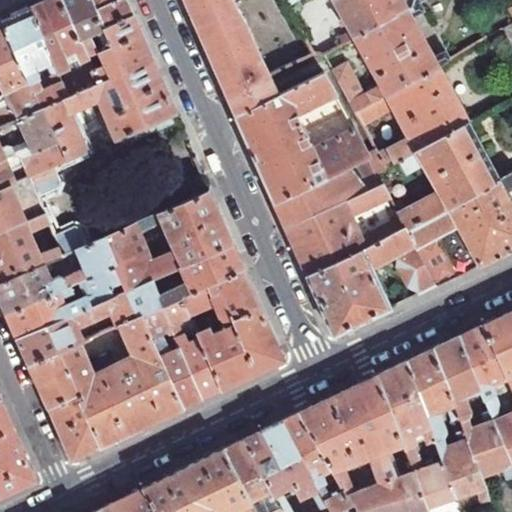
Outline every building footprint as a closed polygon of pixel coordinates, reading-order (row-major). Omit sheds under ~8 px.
[(70,94),(99,81),(94,70),(90,62),(88,55),(62,0),(44,0),(36,4),(31,6),(70,94)] [(113,44),(105,26),(93,0),(62,0),(88,55),(97,51),(90,34),(98,31),(104,43),(99,45),(101,49),(102,49),(113,44)] [(93,0),(105,26),(133,14),(126,0),(93,0)] [(184,0),(189,10),(221,82),(227,94),(270,74),(314,53),(287,5),(283,0),(184,0)] [(295,0),(287,5),(314,53),(326,42),(318,28),(324,24),(310,0),(295,0)] [(343,46),(354,40),(420,3),(418,0),(408,0),(405,2),(403,0),(333,0),(342,17),(340,20),(342,23),(344,26),(347,25),(351,33),(343,37),(340,42),(343,46)] [(355,113),(386,97),(439,67),(450,61),(445,51),(434,58),(413,18),(424,10),(420,3),(354,40),(381,86),(364,96),(347,64),(332,72),(355,113)] [(45,105),(70,94),(31,6),(23,10),(8,16),(3,19),(42,107),(45,105)] [(105,26),(113,44),(102,49),(105,55),(109,63),(94,70),(99,81),(70,94),(45,105),(60,139),(68,159),(89,149),(72,110),(99,99),(117,138),(176,113),(153,59),(133,14),(105,26)] [(499,35),(503,32),(511,27),(511,17),(496,27),(499,35)] [(42,107),(3,19),(0,19),(0,82),(1,85),(4,91),(16,118),(42,107)] [(511,47),(511,27),(503,32),(511,47)] [(97,51),(88,55),(90,62),(105,55),(102,49),(101,49),(97,51)] [(378,154),(385,167),(386,169),(469,124),(439,67),(386,97),(393,109),(409,137),(378,154)] [(279,95),(236,116),(254,157),(261,170),(275,202),(369,156),(368,154),(325,73),(279,95)] [(270,74),(227,94),(231,105),(236,116),(279,95),(270,74)] [(0,125),(16,118),(4,91),(0,92),(0,125)] [(386,97),(355,113),(362,125),(393,109),(386,97)] [(23,157),(60,139),(45,105),(42,107),(16,118),(0,125),(0,161),(16,155),(23,157)] [(469,124),(386,169),(385,167),(378,171),(407,226),(499,180),(469,124)] [(0,188),(54,165),(68,159),(60,139),(23,157),(16,155),(0,161),(0,188)] [(369,156),(378,171),(385,167),(378,154),(376,150),(368,154),(369,156)] [(369,156),(275,202),(287,229),(296,250),(307,276),(407,226),(378,171),(369,156)] [(54,165),(0,188),(0,231),(45,213),(46,212),(39,194),(58,186),(60,181),(54,165)] [(420,250),(438,285),(487,262),(511,250),(511,172),(499,180),(407,226),(417,245),(420,250)] [(136,221),(106,235),(117,262),(128,289),(144,281),(172,269),(233,242),(230,234),(209,188),(160,211),(176,248),(152,258),(136,221)] [(45,213),(0,231),(0,282),(60,256),(63,254),(59,245),(41,254),(31,232),(50,224),(45,213)] [(59,245),(63,254),(78,248),(89,243),(82,229),(74,226),(55,235),(59,245)] [(407,226),(307,276),(311,285),(334,335),(391,308),(370,267),(417,245),(407,226)] [(60,256),(0,282),(0,293),(4,304),(7,310),(70,283),(80,278),(117,262),(106,235),(89,243),(78,248),(85,266),(62,276),(61,274),(52,278),(48,269),(63,262),(60,256)] [(144,281),(128,289),(126,289),(137,315),(142,313),(162,304),(183,295),(244,267),(242,262),(233,242),(172,269),(175,275),(178,283),(151,296),(147,287),(144,281)] [(419,294),(438,285),(420,250),(399,260),(397,268),(407,288),(416,289),(419,294)] [(70,283),(7,310),(16,329),(19,336),(116,294),(112,285),(117,282),(121,291),(126,289),(128,289),(117,262),(80,278),(88,298),(68,307),(63,296),(74,291),(70,283)] [(244,267),(183,295),(190,313),(215,302),(226,326),(213,332),(211,326),(208,327),(198,332),(200,336),(222,387),(228,384),(284,358),(248,277),(244,267)] [(144,281),(147,287),(175,275),(172,269),(144,281)] [(116,294),(19,336),(23,345),(30,363),(79,341),(84,339),(78,325),(110,310),(116,324),(121,322),(137,315),(126,289),(121,291),(116,294)] [(205,395),(222,387),(200,336),(196,338),(190,341),(188,337),(183,333),(178,321),(187,317),(191,315),(190,313),(183,295),(162,304),(202,396),(205,395)] [(202,396),(162,304),(142,313),(183,405),(186,404),(198,398),(202,396)] [(511,310),(490,321),(484,324),(508,376),(511,384),(511,310)] [(79,341),(30,363),(34,371),(50,406),(78,392),(101,443),(142,424),(183,405),(142,313),(137,315),(121,322),(134,354),(94,373),(79,341)] [(193,319),(191,315),(187,317),(196,338),(200,336),(198,332),(193,319)] [(203,315),(193,319),(198,332),(208,327),(203,315)] [(495,402),(487,385),(508,376),(484,324),(464,333),(459,336),(481,388),(489,409),(511,463),(511,411),(501,416),(495,402)] [(439,345),(434,348),(482,479),(502,470),(506,480),(511,477),(511,463),(489,409),(482,412),(487,421),(472,428),(469,421),(471,412),(464,396),(481,388),(459,336),(439,345)] [(494,511),(482,479),(434,348),(412,358),(406,361),(462,511),(494,511)] [(391,368),(377,374),(403,445),(412,470),(426,507),(427,511),(462,511),(406,361),(391,368)] [(300,411),(350,504),(354,511),(413,511),(426,507),(412,470),(396,476),(387,452),(403,445),(377,374),(367,379),(357,384),(300,411)] [(511,405),(511,384),(508,376),(487,385),(495,402),(511,405)] [(68,447),(72,457),(101,443),(78,392),(50,406),(68,447)] [(0,493),(34,478),(15,433),(0,398),(0,493)] [(291,415),(282,420),(330,511),(332,511),(350,504),(300,411),(291,415)] [(330,511),(282,420),(259,431),(245,437),(273,511),(330,511)] [(224,447),(255,511),(273,511),(245,437),(240,439),(224,447)] [(156,511),(255,511),(224,447),(170,473),(143,486),(156,511)] [(111,511),(156,511),(143,486),(138,489),(118,498),(107,503),(111,511)] [(88,511),(111,511),(107,503),(102,506),(92,510),(88,511)]
